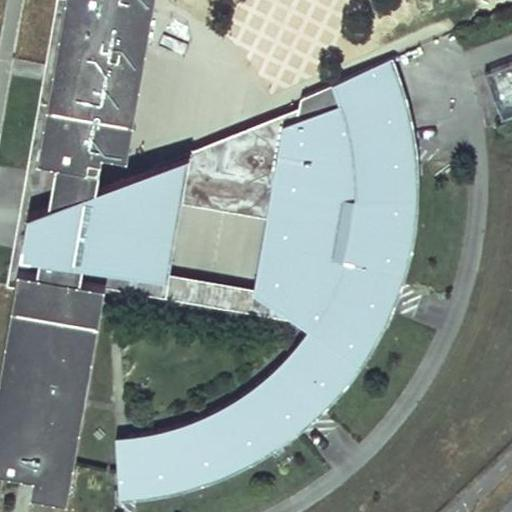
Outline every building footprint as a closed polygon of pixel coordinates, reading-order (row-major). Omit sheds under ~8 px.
[(138,71),(151,0),(60,0),(58,17),(56,28),(89,35),(79,92),(49,86),(39,140),(34,140),(28,177),(48,180),(31,270),(3,264),(0,279),(0,283),(9,285),(13,286),(0,353),(0,468),(25,473),(62,480),(76,407),(67,405),(91,281),(72,277),(75,262),(161,277),(184,156),(89,187),(96,150),(114,154),(130,69),(138,71)] [(39,140),(49,86),(79,92),(89,35),(56,28),(58,17),(53,15),(3,264),(31,270),(48,180),(28,177),(34,140),(39,140)] [(390,73),(385,61),(364,70),(373,91),(393,83),(390,73)] [(511,118),(511,65),(480,77),(497,124),(511,118)] [(130,69),(114,154),(122,155),(138,71),(130,69)] [(275,125),(260,217),(246,294),(281,300),(278,316),(300,332),(278,358),(255,380),(229,398),(201,414),(171,425),(140,433),(106,436),(109,501),(153,496),(191,487),(228,472),(263,454),(295,431),(324,404),(349,374),(371,340),(388,305),(401,267),(408,228),(411,189),(409,149),(402,111),(393,83),(373,91),(364,70),(295,100),(291,120),(275,125)] [(260,217),(275,125),(184,156),(161,277),(75,262),(72,277),(91,281),(100,282),(278,316),(281,300),(246,294),(260,217)] [(76,407),(100,282),(91,281),(67,405),(76,407)] [(0,353),(13,286),(9,285),(0,331),(0,353)] [(58,497),(62,480),(25,473),(21,491),(58,497)]
